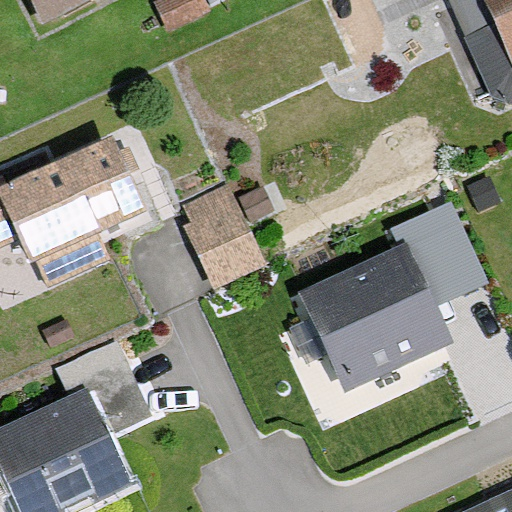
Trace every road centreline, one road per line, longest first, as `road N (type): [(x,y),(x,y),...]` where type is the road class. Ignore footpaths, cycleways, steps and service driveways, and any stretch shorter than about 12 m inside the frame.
road 1 (residential): [(307,511),(511,419)]
road 2 (residential): [(203,329),(284,511)]
